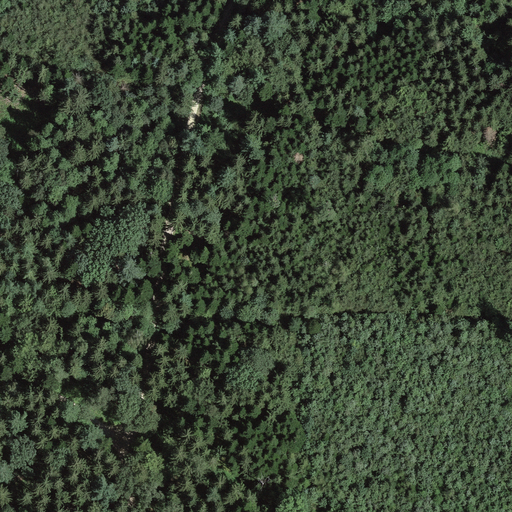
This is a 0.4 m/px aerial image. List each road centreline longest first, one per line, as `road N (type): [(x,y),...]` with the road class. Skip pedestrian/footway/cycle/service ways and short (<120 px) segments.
road 1 (track): [(126,511),(125,438),(207,49),(237,0)]
road 2 (track): [(124,444),(59,393),(0,387)]
